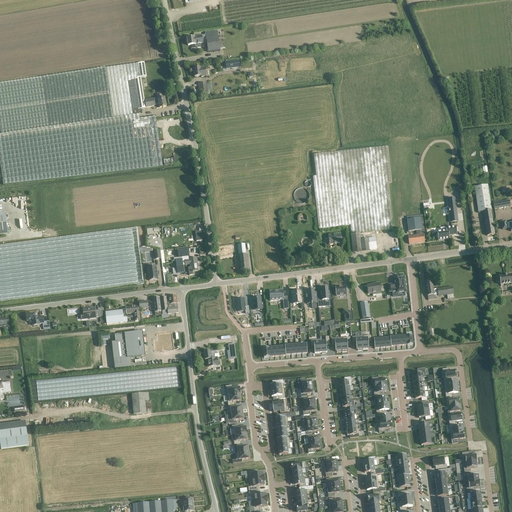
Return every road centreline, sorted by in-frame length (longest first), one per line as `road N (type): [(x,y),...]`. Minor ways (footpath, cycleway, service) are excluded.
road 1 (unclassified): [(216,283),(164,0)]
road 2 (residential): [(216,511),(197,432),(181,289)]
road 3 (residential): [(491,511),(482,452),(470,439),(459,348),(420,352)]
road 4 (unclassified): [(410,259),(216,283)]
road 5 (unclassified): [(181,289),(0,310)]
road 6 (residential): [(433,511),(426,457),(412,458),(419,511)]
